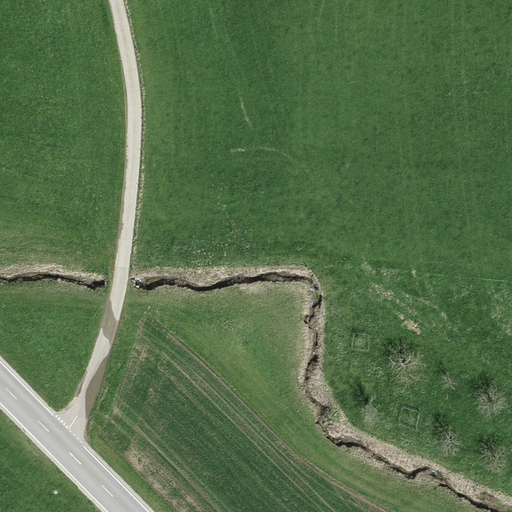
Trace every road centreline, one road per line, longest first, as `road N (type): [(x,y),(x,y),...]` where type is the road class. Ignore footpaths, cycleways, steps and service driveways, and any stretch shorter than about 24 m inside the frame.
road 1 (track): [(115,0),(132,83),(123,255),(104,345),(81,409),(56,442)]
road 2 (secondary): [(0,385),(124,511)]
